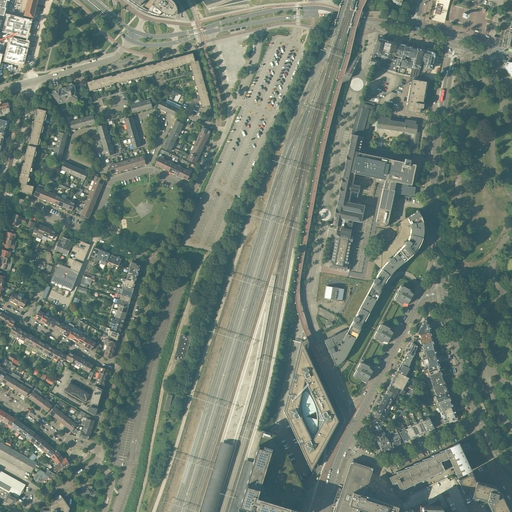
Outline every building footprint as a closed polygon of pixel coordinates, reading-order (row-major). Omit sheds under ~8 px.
[(0,0),(0,57),(2,51),(0,50),(0,38),(9,0),(0,0)] [(28,0),(24,16),(34,18),(38,0),(28,0)] [(127,0),(138,7),(142,9),(148,12),(150,13),(152,14),(153,14),(159,16),(161,13),(163,14),(164,15),(166,15),(167,16),(168,16),(169,16),(170,16),(171,16),(172,16),(173,16),(174,16),(175,16),(177,15),(177,14),(177,13),(177,12),(177,11),(177,10),(177,9),(177,8),(176,7),(176,6),(175,4),(174,3),(173,2),(171,0),(127,0)] [(440,15),(444,16),(448,1),(443,0),(442,6),(437,5),(435,12),(436,12),(437,12),(438,12),(439,12),(439,13),(440,13),(440,15)] [(436,12),(435,12),(433,18),(443,21),(444,16),(440,15),(440,13),(439,13),(439,12),(438,12),(437,12),(436,12)] [(8,17),(4,32),(26,37),(30,22),(8,17)] [(11,39),(5,60),(22,65),(27,44),(11,39)] [(369,64),(372,65),(379,67),(381,60),(376,59),(377,56),(379,56),(379,55),(382,56),(385,41),(383,40),(382,40),(380,39),(380,40),(377,39),(369,64)] [(385,41),(382,56),(381,60),(379,67),(385,69),(387,61),(392,42),(385,41)] [(387,61),(385,69),(389,70),(391,64),(389,63),(389,60),(393,61),(394,57),(398,44),(392,42),(387,61)] [(405,46),(398,44),(394,57),(398,58),(398,61),(396,66),(400,66),(405,46)] [(406,59),(406,56),(408,57),(411,47),(405,46),(400,66),(404,68),(404,69),(405,69),(408,59),(406,59)] [(408,59),(405,69),(406,70),(407,68),(411,69),(412,68),(416,48),(411,47),(408,57),(413,58),(413,61),(408,59)] [(424,50),(416,48),(412,68),(413,68),(414,67),(416,68),(417,68),(418,67),(420,67),(422,62),(424,50)] [(424,50),(422,62),(424,63),(423,64),(426,65),(426,68),(427,68),(426,70),(431,71),(431,69),(432,69),(432,68),(433,68),(434,64),(432,63),(434,58),(435,57),(435,54),(434,52),(431,51),(430,52),(424,50)] [(193,53),(181,57),(183,65),(190,63),(202,108),(208,106),(210,114),(207,121),(209,122),(213,114),(198,60),(195,61),(193,53)] [(183,66),(183,65),(181,57),(176,58),(175,57),(173,57),(173,58),(173,59),(168,60),(171,69),(183,66)] [(155,65),(154,65),(153,64),(148,65),(148,64),(145,65),(145,66),(141,67),(143,77),(156,73),(155,72),(157,72),(158,71),(158,72),(171,69),(168,60),(164,61),(163,60),(161,61),(160,61),(161,62),(156,63),(156,64),(155,65)] [(131,80),(143,77),(141,67),(136,69),(136,68),(133,68),(133,69),(133,70),(129,71),(131,80)] [(102,88),(114,85),(114,83),(116,83),(118,82),(119,83),(131,80),(129,71),(124,72),(124,71),(123,71),(121,72),(121,73),(116,74),(116,75),(115,76),(112,77),(112,75),(107,77),(107,76),(106,76),(104,76),(104,77),(104,78),(99,79),(102,88)] [(99,79),(95,80),(94,79),(92,80),(92,81),(87,82),(90,91),(102,88),(99,79)] [(409,93),(405,111),(419,113),(420,108),(423,109),(423,107),(422,107),(426,82),(412,80),(410,93),(409,93)] [(87,90),(85,83),(78,85),(77,85),(75,85),(75,86),(74,86),(72,84),(69,85),(69,87),(63,89),(63,90),(67,102),(72,101),(72,102),(78,100),(77,97),(79,96),(78,93),(75,92),(82,90),(82,91),(87,90)] [(60,104),(67,102),(63,90),(61,90),(60,89),(56,92),(56,91),(54,91),(53,92),(53,94),(57,99),(57,102),(60,103),(60,104)] [(161,100),(157,108),(162,110),(165,103),(161,100)] [(167,100),(165,103),(162,110),(167,112),(170,105),(171,102),(167,100)] [(360,105),(350,141),(361,143),(363,138),(365,138),(374,104),(361,101),(360,105)] [(0,118),(3,119),(3,116),(5,116),(5,114),(10,113),(9,108),(10,108),(10,107),(9,104),(8,103),(2,105),(1,102),(0,102),(0,118)] [(167,112),(171,114),(175,107),(170,105),(167,112)] [(180,109),(175,107),(171,114),(176,117),(180,109)] [(34,121),(43,123),(46,111),(37,109),(36,113),(35,113),(34,116),(35,116),(34,121)] [(419,132),(416,132),(417,125),(415,125),(416,121),(405,120),(405,121),(390,119),(390,118),(380,117),(380,120),(378,120),(377,128),(396,131),(415,133),(419,134),(419,132)] [(0,126),(6,128),(7,126),(8,126),(8,124),(7,123),(8,122),(0,119),(0,126)] [(176,120),(174,125),(181,129),(183,124),(176,120)] [(40,136),(43,123),(34,121),(33,126),(32,125),(32,126),(31,128),(32,128),(31,133),(40,136)] [(179,133),(181,129),(174,125),(171,130),(179,133)] [(203,128),(201,132),(209,136),(211,131),(210,131),(210,129),(209,128),(202,125),(201,127),(203,128)] [(179,133),(171,130),(169,134),(177,138),(179,133)] [(206,141),(209,136),(201,132),(198,137),(206,141)] [(28,146),(36,148),(37,148),(40,136),(31,133),(30,138),(29,138),(28,138),(28,140),(28,141),(29,141),(28,146)] [(174,143),(177,138),(169,134),(167,139),(174,143)] [(204,145),(206,141),(198,137),(196,141),(204,145)] [(174,143),(167,139),(165,144),(172,147),(174,143)] [(194,146),(202,150),(204,145),(196,141),(194,146)] [(333,225),(338,226),(335,240),(336,240),(332,261),(331,261),(329,268),(349,272),(350,265),(357,266),(358,260),(360,260),(362,251),(360,250),(361,245),(351,243),(353,236),(350,236),(352,229),(352,224),(348,223),(349,220),(366,224),(370,207),(366,206),(366,208),(364,208),(364,206),(349,203),(350,196),(357,198),(358,193),(360,194),(361,187),(359,186),(360,182),(354,181),(355,174),(385,181),(377,222),(376,225),(386,227),(393,191),(394,182),(411,186),(411,185),(412,185),(416,166),(415,166),(415,165),(410,164),(411,160),(405,159),(404,163),(359,153),(360,153),(359,153),(361,143),(350,141),(345,163),(346,163),(345,168),(344,169),(345,169),(344,173),(344,174),(343,178),(342,177),(339,194),(336,208),(334,216),(333,225)] [(170,152),(172,147),(165,144),(163,148),(170,152)] [(33,160),(36,148),(28,146),(25,158),(26,158),(25,160),(25,162),(25,163),(23,162),(18,183),(21,183),(19,192),(32,195),(34,186),(27,184),(32,165),(33,162),(33,160)] [(200,155),(202,150),(194,146),(192,151),(200,155)] [(189,155),(197,159),(200,155),(192,151),(189,155)] [(195,164),(197,159),(189,155),(187,154),(185,159),(195,164)] [(155,165),(159,167),(163,159),(159,157),(155,165)] [(159,167),(164,169),(168,161),(163,159),(159,167)] [(168,160),(168,161),(164,169),(169,171),(172,163),(173,162),(168,160)] [(65,172),(69,164),(64,162),(61,170),(65,172)] [(111,174),(116,173),(114,164),(113,162),(109,163),(109,162),(106,163),(107,166),(109,166),(111,174)] [(169,171),(173,174),(177,166),(172,163),(169,171)] [(69,164),(65,172),(70,174),(74,166),(69,164)] [(180,167),(177,166),(173,174),(178,176),(182,168),(183,166),(180,165),(180,167)] [(74,166),(70,174),(75,176),(78,168),(74,166)] [(78,168),(75,176),(80,178),(83,170),(78,168)] [(178,176),(183,178),(186,170),(182,168),(178,176)] [(188,168),(186,170),(183,178),(187,180),(189,181),(191,177),(189,177),(192,170),(188,168)] [(83,170),(80,178),(84,180),(88,173),(83,170)] [(93,180),(94,181),(103,184),(105,180),(96,176),(95,176),(93,180)] [(101,189),(103,184),(94,181),(92,186),(101,189)] [(34,195),(39,197),(42,189),(43,186),(38,184),(34,195)] [(101,189),(92,186),(91,191),(99,194),(101,189)] [(39,197),(43,199),(47,191),(42,189),(39,197)] [(43,199),(48,201),(51,193),(47,191),(43,199)] [(97,199),(99,194),(91,191),(89,195),(97,199)] [(57,192),(56,195),(53,203),(58,205),(61,197),(62,194),(57,192)] [(48,201),(53,203),(56,195),(51,193),(48,201)] [(97,199),(89,195),(87,200),(95,204),(97,199)] [(61,197),(58,205),(62,207),(66,199),(61,197)] [(71,201),(67,209),(72,211),(75,203),(76,200),(72,198),(71,201)] [(62,207),(67,209),(71,201),(66,199),(62,207)] [(93,208),(95,204),(87,200),(85,205),(93,208)] [(93,208),(85,205),(83,210),(91,213),(93,208)] [(81,215),(80,217),(84,219),(84,218),(88,220),(89,218),(91,213),(83,210),(81,215)] [(410,235),(409,238),(421,241),(423,233),(423,227),(422,222),(421,216),(418,211),(407,218),(409,221),(410,224),(411,228),(410,231),(410,235)] [(27,220),(21,217),(15,214),(11,223),(17,226),(19,221),(25,223),(27,220)] [(36,223),(32,235),(36,237),(38,233),(41,225),(36,223)] [(41,239),(43,235),(46,227),(41,225),(38,233),(36,237),(41,239)] [(48,237),(51,229),(46,227),(43,235),(41,239),(46,241),(48,237)] [(56,231),(51,229),(48,237),(56,241),(59,232),(56,231)] [(7,232),(5,238),(14,240),(16,231),(10,230),(9,233),(7,232)] [(5,238),(4,244),(6,245),(5,248),(11,249),(14,250),(16,241),(14,240),(5,238)] [(70,241),(63,238),(61,243),(58,242),(55,249),(67,255),(71,246),(68,246),(70,241)] [(421,243),(421,241),(409,238),(408,241),(405,244),(397,253),(404,261),(411,256),(415,252),(418,248),(421,243)] [(58,263),(50,283),(71,292),(90,245),(85,243),(86,241),(82,240),(81,241),(76,239),(65,266),(58,263)] [(95,263),(100,249),(95,247),(91,257),(95,258),(93,262),(95,263)] [(2,250),(1,256),(9,258),(11,249),(5,248),(4,251),(2,250)] [(95,263),(94,266),(95,266),(96,267),(97,264),(99,260),(101,261),(105,251),(100,249),(95,263)] [(106,263),(107,261),(110,253),(105,251),(101,261),(100,263),(105,265),(106,263)] [(116,256),(110,253),(107,261),(112,263),(111,265),(112,265),(116,256)] [(396,269),(404,261),(397,253),(384,265),(381,269),(379,272),(388,278),(390,275),(393,272),(396,269)] [(1,256),(0,258),(0,262),(1,263),(1,266),(0,268),(4,269),(4,270),(10,271),(13,259),(9,258),(1,256)] [(116,256),(112,265),(114,266),(114,264),(119,266),(122,258),(116,256)] [(90,261),(85,271),(86,272),(95,275),(96,272),(93,271),(95,266),(94,266),(95,263),(93,262),(90,261)] [(132,262),(130,268),(139,271),(140,266),(141,266),(140,265),(139,265),(132,262)] [(128,274),(137,276),(139,271),(130,268),(128,274)] [(387,279),(388,278),(379,272),(379,273),(376,278),(365,299),(374,304),(387,279)] [(128,274),(126,279),(135,282),(137,276),(128,274)] [(122,278),(122,281),(123,281),(122,284),(123,284),(134,287),(135,282),(126,279),(122,278)] [(123,284),(122,289),(132,292),(133,291),(133,290),(134,289),(134,288),(134,287),(123,284)] [(395,300),(407,306),(414,292),(405,287),(405,286),(405,285),(404,284),(403,284),(402,284),(401,285),(394,298),(395,300)] [(46,285),(42,297),(45,299),(50,287),(46,285)] [(344,289),(326,286),(324,299),(325,299),(325,298),(342,301),(344,289)] [(116,293),(118,293),(131,297),(132,296),(132,295),(132,294),(132,292),(122,289),(118,288),(116,293)] [(18,295),(13,292),(9,300),(14,302),(18,295)] [(20,292),(18,295),(14,302),(19,305),(23,298),(24,295),(20,292)] [(129,302),(131,297),(118,293),(117,298),(129,302)] [(67,308),(69,304),(53,296),(51,300),(67,308)] [(28,300),(23,298),(19,305),(23,308),(28,300)] [(114,303),(128,307),(128,306),(129,306),(129,304),(129,302),(117,298),(115,298),(114,303)] [(354,341),(374,304),(365,299),(349,329),(345,336),(354,341)] [(113,306),(110,315),(116,317),(120,318),(124,319),(125,318),(126,317),(125,316),(126,316),(127,314),(128,314),(128,313),(128,311),(127,311),(127,310),(128,310),(128,308),(128,307),(114,303),(113,306)] [(35,318),(40,321),(44,313),(39,310),(41,307),(39,305),(34,313),(37,314),(35,318)] [(0,317),(4,320),(6,321),(8,322),(11,318),(1,312),(0,314),(0,317)] [(40,321),(45,323),(49,316),(44,313),(40,321)] [(50,314),(49,316),(45,323),(49,326),(54,317),(50,314)] [(54,317),(49,326),(54,329),(60,319),(55,316),(54,317)] [(124,319),(120,318),(116,317),(115,319),(110,318),(109,321),(122,325),(123,322),(124,322),(125,320),(124,320),(124,319)] [(7,324),(7,325),(12,328),(13,325),(16,321),(11,318),(8,322),(7,324)] [(54,329),(59,331),(64,321),(60,319),(54,329)] [(420,335),(431,332),(431,331),(431,330),(432,330),(431,328),(431,329),(431,328),(430,328),(429,325),(428,320),(427,319),(424,320),(425,320),(424,321),(423,321),(418,330),(418,329),(416,332),(417,333),(420,335)] [(64,321),(59,331),(64,334),(69,324),(64,321)] [(113,327),(113,329),(120,331),(121,331),(122,329),(121,329),(122,325),(109,321),(108,325),(113,327)] [(69,324),(64,334),(68,337),(73,329),(74,326),(70,324),(69,324)] [(374,338),(386,344),(394,330),(382,324),(380,325),(374,336),(374,338)] [(13,325),(12,328),(11,329),(12,329),(10,333),(9,336),(13,339),(19,328),(14,326),(13,325)] [(117,340),(118,341),(120,333),(120,331),(113,329),(101,325),(99,330),(108,335),(117,340)] [(20,338),(24,331),(19,328),(13,339),(11,343),(10,344),(12,345),(17,337),(20,338)] [(77,332),(73,329),(68,337),(73,339),(77,332)] [(347,355),(354,341),(345,336),(349,329),(324,340),(335,365),(340,363),(344,359),(347,355)] [(28,334),(24,331),(20,338),(24,341),(28,334)] [(78,342),(82,335),(77,332),(73,339),(78,342)] [(83,332),(82,335),(78,342),(82,345),(86,337),(88,335),(83,332)] [(431,332),(420,335),(421,339),(418,340),(416,343),(419,344),(419,345),(433,341),(433,340),(434,339),(433,337),(432,337),(432,336),(431,332)] [(23,343),(28,346),(33,337),(28,334),(24,341),(23,343)] [(82,345),(87,347),(91,340),(93,338),(88,335),(86,337),(82,345)] [(104,343),(107,345),(115,348),(115,347),(116,347),(117,345),(116,344),(117,342),(116,342),(117,340),(108,335),(107,339),(105,339),(104,343)] [(181,335),(175,358),(184,361),(191,337),(181,335)] [(28,346),(25,350),(30,353),(31,351),(34,346),(38,339),(33,337),(28,346)] [(43,342),(38,339),(31,351),(36,353),(39,349),(43,342)] [(92,350),(96,343),(91,340),(87,347),(92,350)] [(283,410),(311,471),(324,447),(326,443),(326,442),(338,420),(301,340),(283,410)] [(434,344),(433,344),(433,341),(419,345),(420,348),(422,348),(423,351),(434,348),(435,347),(435,346),(435,344),(434,344)] [(43,352),(47,345),(43,342),(39,349),(36,353),(41,356),(43,352)] [(409,348),(407,353),(413,356),(415,353),(414,353),(417,347),(417,346),(417,345),(416,345),(412,343),(409,348)] [(48,354),(52,347),(47,345),(43,352),(41,356),(46,359),(46,357),(48,354)] [(57,350),(52,347),(48,354),(46,357),(51,360),(52,359),(57,350)] [(436,351),(435,351),(434,348),(423,351),(419,353),(420,356),(426,355),(427,359),(437,356),(436,354),(437,353),(436,351)] [(57,361),(58,360),(62,353),(57,350),(52,359),(53,360),(55,361),(57,361)] [(67,356),(62,353),(58,360),(61,362),(59,364),(59,365),(59,366),(60,367),(62,368),(63,365),(62,363),(64,359),(65,360),(66,359),(70,361),(75,354),(70,352),(67,356)] [(407,353),(401,364),(408,368),(410,364),(413,356),(407,353)] [(75,354),(70,361),(75,364),(79,357),(75,354)] [(438,359),(437,358),(437,356),(427,359),(428,363),(424,365),(425,369),(439,364),(438,362),(439,360),(438,359)] [(84,360),(79,357),(75,364),(80,367),(84,360)] [(89,362),(84,360),(80,367),(84,369),(89,362)] [(84,369),(89,372),(93,365),(89,362),(84,369)] [(373,369),(367,365),(362,362),(360,363),(353,376),(353,377),(353,378),(354,379),(355,379),(356,379),(357,378),(366,383),(373,369)] [(412,386),(408,384),(411,379),(405,377),(406,374),(409,369),(408,368),(401,364),(399,367),(398,370),(397,372),(391,384),(405,392),(410,394),(413,388),(412,386)] [(440,367),(439,364),(425,369),(424,370),(426,376),(441,371),(439,367),(440,367)] [(4,368),(3,370),(0,375),(0,380),(2,382),(7,373),(9,369),(5,367),(4,368)] [(442,375),(441,371),(426,376),(427,380),(428,383),(443,378),(442,376),(442,375)] [(11,375),(6,384),(10,387),(17,375),(13,372),(11,375)] [(2,382),(6,384),(11,375),(7,373),(2,382)] [(10,387),(14,389),(20,380),(21,377),(17,375),(10,387)] [(106,381),(106,380),(98,378),(97,381),(96,381),(94,383),(99,386),(101,384),(104,385),(105,383),(106,381)] [(443,378),(428,383),(429,387),(430,386),(431,390),(445,384),(443,378)] [(18,392),(24,382),(20,380),(14,389),(18,392)] [(18,392),(22,394),(26,387),(28,384),(25,382),(25,383),(24,382),(18,392)] [(85,402),(91,393),(70,382),(65,391),(85,402)] [(28,384),(26,387),(22,394),(26,396),(30,390),(31,390),(33,386),(32,386),(28,384)] [(405,392),(391,384),(387,390),(396,394),(397,392),(403,395),(405,392)] [(445,385),(445,384),(431,390),(432,393),(431,393),(432,396),(433,397),(447,391),(446,388),(445,385)] [(85,402),(89,404),(88,411),(96,415),(103,390),(95,385),(92,394),(91,393),(85,402)] [(40,391),(36,388),(33,391),(28,398),(32,401),(40,391)] [(386,394),(385,396),(393,400),(396,395),(396,394),(387,390),(385,394),(386,394)] [(40,391),(32,401),(36,403),(42,395),(41,393),(42,392),(40,391)] [(447,391),(433,397),(434,400),(436,399),(438,403),(449,398),(447,391)] [(168,394),(164,409),(169,410),(173,395),(168,394)] [(42,395),(36,403),(40,406),(45,400),(46,397),(48,396),(47,395),(44,396),(42,395)] [(393,400),(385,396),(384,399),(383,398),(382,401),(391,405),(393,400)] [(45,400),(40,406),(44,409),(49,402),(50,400),(49,399),(46,397),(45,400)] [(49,402),(44,409),(48,412),(53,405),(51,404),(52,402),(52,401),(52,400),(53,401),(54,398),(52,397),(50,400),(49,402)] [(450,401),(449,398),(438,403),(436,403),(440,412),(453,406),(450,401)] [(381,404),(380,406),(388,411),(391,405),(382,401),(380,404),(381,404)] [(56,404),(54,407),(49,413),(53,416),(58,410),(56,408),(58,406),(56,404)] [(388,411),(380,406),(378,409),(376,411),(385,416),(388,411)] [(454,411),(453,406),(440,412),(442,418),(445,417),(455,413),(455,411),(454,411)] [(58,410),(53,416),(57,419),(62,413),(64,410),(62,409),(60,411),(58,410)] [(66,412),(64,410),(62,413),(57,419),(61,422),(66,416),(64,414),(66,412)] [(385,416),(376,411),(375,414),(376,414),(374,417),(382,421),(385,416)] [(11,416),(6,413),(2,420),(0,424),(0,423),(0,424),(4,427),(5,426),(7,423),(11,416)] [(457,421),(457,420),(455,413),(445,417),(445,418),(443,419),(445,423),(449,421),(449,422),(453,421),(453,422),(454,422),(457,421)] [(66,416),(61,422),(64,425),(69,419),(71,416),(69,414),(67,417),(66,416)] [(83,417),(81,420),(83,420),(82,424),(85,425),(84,428),(92,430),(94,420),(91,419),(91,417),(86,414),(83,417)] [(428,416),(422,419),(428,431),(429,431),(431,430),(431,429),(434,428),(431,422),(429,417),(429,416),(428,415),(428,416)] [(11,426),(16,419),(11,416),(7,423),(5,426),(7,427),(9,424),(11,426)] [(69,419),(64,425),(68,428),(73,422),(75,420),(71,416),(69,419)] [(20,422),(16,419),(11,426),(10,428),(13,430),(13,431),(13,432),(20,422)] [(73,422),(68,428),(72,431),(73,429),(76,425),(78,423),(79,423),(75,419),(75,420),(73,422)] [(425,432),(428,431),(422,419),(416,422),(422,433),(423,434),(425,433),(425,432)] [(26,437),(31,430),(26,427),(25,426),(20,422),(13,432),(14,433),(15,433),(16,432),(19,434),(20,432),(21,433),(20,435),(24,439),(26,437)] [(419,435),(422,433),(416,422),(410,425),(416,436),(417,437),(419,436),(419,435)] [(413,439),(413,437),(416,436),(410,425),(404,427),(410,439),(411,439),(413,439)] [(407,440),(410,439),(404,427),(398,430),(404,442),(406,442),(407,441),(407,440)] [(72,431),(71,432),(76,433),(75,434),(78,434),(77,436),(81,438),(89,440),(90,434),(80,431),(79,431),(73,429),(72,431)] [(392,448),(388,439),(386,437),(383,429),(378,431),(379,434),(375,436),(375,437),(375,438),(376,441),(377,441),(379,446),(380,449),(379,450),(381,453),(382,453),(383,453),(387,451),(392,448)] [(35,433),(31,430),(26,437),(30,440),(35,433)] [(256,511),(300,511),(302,508),(305,498),(306,494),(301,483),(278,435),(277,435),(263,431),(250,472),(240,507),(256,511)] [(30,440),(34,443),(39,437),(35,433),(30,440)] [(403,443),(398,434),(393,437),(397,445),(399,444),(403,443)] [(44,440),(39,437),(34,443),(39,447),(44,440)] [(397,445),(393,437),(388,439),(392,448),(396,446),(395,445),(397,445)] [(44,440),(39,447),(43,450),(48,444),(44,440)] [(448,449),(446,449),(450,457),(458,476),(457,477),(470,471),(470,470),(461,452),(464,450),(469,448),(470,448),(470,447),(470,446),(470,445),(470,444),(469,444),(469,443),(468,443),(467,443),(458,446),(457,443),(453,445),(451,446),(451,447),(448,448),(448,449)] [(45,451),(47,454),(52,447),(48,444),(43,450),(41,452),(43,454),(45,451)] [(52,447),(47,454),(51,457),(56,450),(52,447)] [(450,457),(446,449),(439,452),(439,453),(430,456),(431,457),(422,460),(422,461),(413,464),(413,465),(404,468),(405,469),(395,472),(396,474),(391,476),(389,477),(393,486),(395,485),(397,484),(400,490),(444,470),(440,461),(450,457)] [(57,450),(56,450),(51,457),(53,460),(60,455),(57,450)] [(60,455),(53,460),(56,465),(63,460),(60,455)] [(66,458),(63,460),(56,465),(55,465),(57,467),(53,469),(53,470),(58,472),(60,471),(68,466),(71,463),(71,462),(69,459),(68,459),(67,459),(66,458)] [(334,511),(358,511),(360,508),(371,511),(396,511),(398,506),(364,495),(373,468),(351,461),(334,511)] [(46,469),(45,470),(47,471),(46,473),(45,474),(51,477),(53,476),(53,477),(55,476),(55,475),(55,474),(51,472),(51,471),(47,468),(46,469)] [(18,498),(26,485),(0,470),(0,487),(1,488),(18,498)] [(40,476),(42,477),(47,480),(48,479),(49,480),(51,479),(50,478),(51,477),(45,474),(44,473),(45,472),(41,470),(36,473),(40,476)] [(43,483),(44,482),(45,483),(47,481),(46,480),(47,480),(42,477),(40,476),(36,473),(33,478),(34,478),(34,479),(37,481),(37,480),(43,483)] [(490,504),(494,511),(509,511),(500,493),(497,494),(498,491),(498,490),(497,490),(497,489),(496,489),(496,490),(495,490),(495,492),(494,491),(495,487),(477,482),(475,482),(471,473),(458,479),(464,489),(462,490),(464,492),(464,493),(465,493),(466,493),(466,492),(467,492),(469,496),(471,495),(474,496),(491,500),(492,499),(493,499),(494,501),(490,504)] [(449,477),(418,492),(420,496),(416,498),(419,505),(423,503),(424,505),(420,505),(419,511),(403,510),(404,511),(465,511),(466,500),(456,479),(452,481),(452,480),(451,481),(449,477)] [(92,487),(88,486),(86,493),(83,492),(84,492),(78,490),(77,493),(94,498),(96,491),(94,491),(94,490),(91,489),(92,487)] [(7,501),(12,504),(20,499),(18,498),(1,488),(0,489),(0,498),(6,502),(7,501)] [(63,497),(50,506),(50,510),(45,510),(45,511),(68,511),(70,508),(63,497)]
